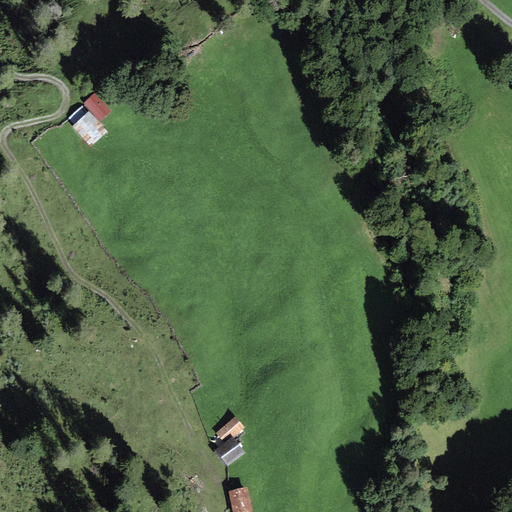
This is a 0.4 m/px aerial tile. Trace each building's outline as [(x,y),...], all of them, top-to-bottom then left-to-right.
[(95,93),(84,103),(99,120),(111,111),(95,93)] [(73,124),(72,126),(90,146),(107,131),(89,111),(88,112),(82,106),(68,118),(73,124)] [(235,416),(215,433),(224,444),(234,437),(245,428),(235,416)] [(224,444),(215,450),(227,466),(246,453),(234,437),(224,444)] [(251,511),(247,487),(229,491),(232,511),(251,511)]
